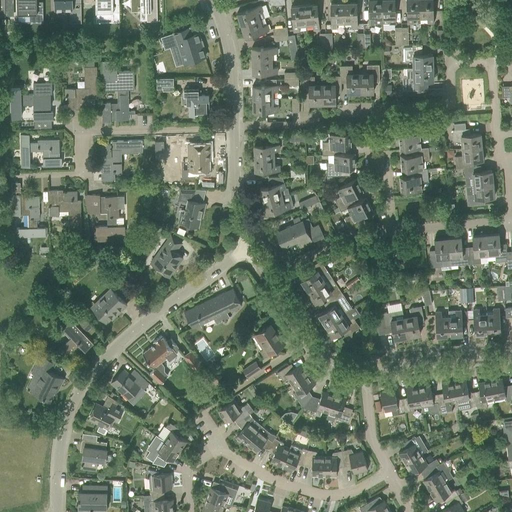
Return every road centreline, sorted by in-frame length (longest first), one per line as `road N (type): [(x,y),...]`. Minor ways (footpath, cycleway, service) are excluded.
road 1 (tertiary): [(55,511),(65,425),(93,371),(146,320),(248,248)]
road 2 (residential): [(9,175),(83,174),(82,130),(234,128)]
road 3 (residential): [(389,471),(340,495),(320,495),(281,484),(222,449)]
road 4 (residential): [(222,449),(200,414),(309,341)]
road 5 (residential): [(367,110),(449,104),(449,63),(491,63)]
road 6 (residential): [(511,226),(491,63)]
road 7 (residential): [(364,373),(511,352)]
road 8 (residential): [(266,277),(347,236),(391,231)]
road 9 (residential): [(234,128),(367,110)]
road 10 (residential): [(391,231),(388,184),(370,159),(367,110)]
road 11 (tertiary): [(234,128),(232,64),(217,6)]
road 12 (tertiary): [(248,248),(235,209),(234,128)]
road 13 (residential): [(391,231),(511,226)]
